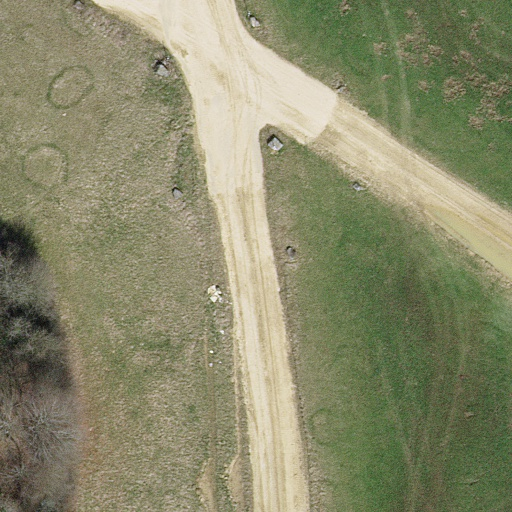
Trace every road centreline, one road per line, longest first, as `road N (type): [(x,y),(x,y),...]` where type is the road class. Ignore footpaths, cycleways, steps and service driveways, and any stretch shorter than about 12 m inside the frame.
road 1 (track): [(280,511),(209,0)]
road 2 (track): [(125,0),(511,252)]
